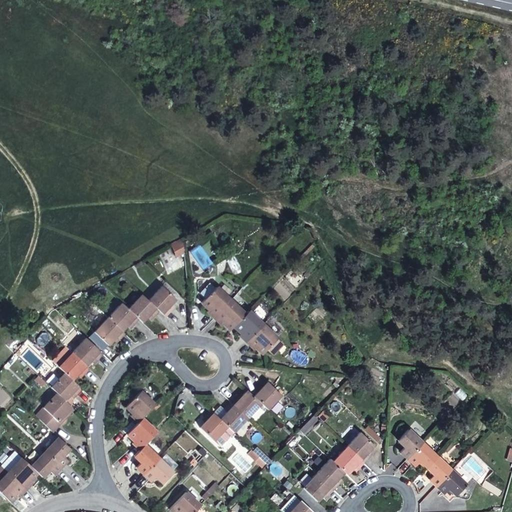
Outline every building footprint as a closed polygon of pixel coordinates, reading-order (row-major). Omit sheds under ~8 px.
[(199,294),(204,299),(214,288),(209,283),(199,294)] [(161,286),(147,300),(158,310),(165,317),(168,313),(172,310),(169,307),(171,304),(176,300),(161,286)] [(210,314),(214,318),(230,301),(215,287),(214,288),(204,299),(201,302),(208,309),(206,311),(210,314)] [(148,315),(151,318),(155,314),(158,310),(147,300),(141,295),(127,309),(138,319),(142,322),(146,317),(148,315)] [(223,324),(230,330),(233,327),(244,315),(230,301),(214,318),(217,321),(221,325),(223,324)] [(128,324),(131,326),(134,323),(138,319),(127,309),(121,303),(107,317),(122,331),(126,326),(128,324)] [(262,325),(248,311),(244,315),(233,327),(240,333),(238,335),(242,339),(246,342),(262,325)] [(114,338),(117,341),(124,333),(122,331),(107,317),(93,332),(108,345),(110,343),(112,340),(114,338)] [(282,344),(262,325),(246,342),(249,346),(253,349),(255,347),(262,354),(266,349),(272,355),(282,344)] [(92,359),(95,362),(98,358),(102,355),(85,338),(71,352),(85,366),(90,361),(92,359)] [(78,373),(81,376),(85,372),(88,369),(85,366),(71,352),(57,367),(64,373),(72,380),(76,376),(78,373)] [(71,394),(74,396),(78,393),(81,389),(72,380),(64,373),(50,387),(56,393),(64,401),(69,396),(71,394)] [(257,391),(252,396),(260,404),(267,410),(281,395),(264,379),(260,383),(256,387),(259,390),(257,391)] [(154,405),(139,391),(125,406),(132,413),(130,415),(134,418),(138,422),(141,419),(154,405)] [(240,397),(237,395),(234,398),(230,402),(247,418),(260,404),(252,396),(246,391),(242,395),(240,397)] [(64,414),(66,417),(74,409),(64,401),(56,393),(43,408),(45,409),(46,411),(38,419),(52,432),(55,429),(58,425),(56,423),(64,414)] [(226,412),(224,414),(219,419),(226,426),(233,433),(247,418),(230,402),(226,406),(223,409),(226,412)] [(45,409),(37,417),(38,419),(46,411),(45,409)] [(205,420),(203,422),(199,427),(213,441),(226,426),(219,419),(210,410),(206,414),(203,418),(205,420)] [(58,425),(66,417),(64,414),(56,423),(58,425)] [(135,446),(139,449),(143,445),(156,432),(141,419),(138,422),(126,434),(133,441),(132,442),(135,446)] [(403,455),(407,459),(421,443),(407,429),(397,440),(404,446),(399,451),(403,455)] [(367,453),(369,451),(373,446),(360,432),(346,446),(363,463),(366,460),(370,456),(367,453)] [(62,455),(69,448),(58,437),(44,452),(59,467),(63,463),(66,460),(62,455)] [(419,461),(426,468),(436,457),(421,443),(407,459),(410,462),(414,466),(419,461)] [(158,458),(143,445),(139,449),(133,455),(140,462),(135,467),(139,470),(143,474),(158,458)] [(353,468),(355,471),(359,467),(363,463),(346,446),(332,461),(343,472),(346,475),(351,470),(353,468)] [(255,447),(252,451),(266,464),(270,461),(255,447)] [(14,451),(0,466),(8,473),(21,458),(14,451)] [(254,461),(258,457),(251,451),(248,454),(254,461)] [(56,471),(59,467),(44,452),(30,466),(37,473),(41,477),(47,470),(52,475),(56,471)] [(165,453),(159,460),(171,471),(177,465),(165,453)] [(450,471),(436,457),(426,468),(433,474),(428,479),(432,482),(436,486),(450,471)] [(30,480),(37,473),(30,466),(21,458),(8,473),(25,489),(29,485),(32,481),(30,480)] [(172,472),(171,471),(159,460),(158,458),(143,474),(147,477),(150,481),(155,476),(162,483),(172,472)] [(337,479),(339,477),(343,472),(332,461),(329,458),(315,474),(332,489),(336,486),(340,482),(337,479)] [(448,488),(455,495),(465,485),(450,471),(436,486),(439,490),(443,493),(448,488)] [(21,493),(25,489),(8,473),(0,480),(0,492),(10,502),(16,495),(18,496),(21,493)] [(323,494),(325,497),(332,489),(315,474),(302,487),(316,502),(318,499),(321,496),(323,494)] [(215,483),(207,491),(210,494),(218,486),(215,483)] [(449,502),(455,495),(448,488),(443,493),(441,494),(449,502)] [(193,511),(199,505),(185,491),(169,509),(172,511),(193,511)] [(210,494),(207,491),(201,497),(205,500),(210,494)] [(310,511),(298,501),(287,511),(310,511)] [(219,502),(215,505),(219,510),(223,507),(219,502)]
